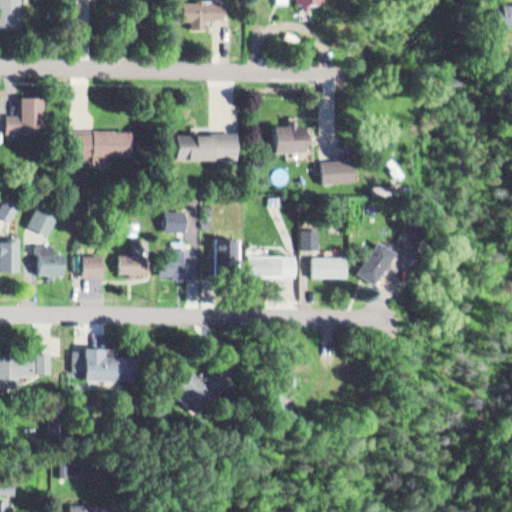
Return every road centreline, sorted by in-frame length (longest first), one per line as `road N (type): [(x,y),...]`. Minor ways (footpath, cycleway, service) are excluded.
road 1 (residential): [(350,316),(0,314)]
road 2 (residential): [(331,72),(0,63)]
